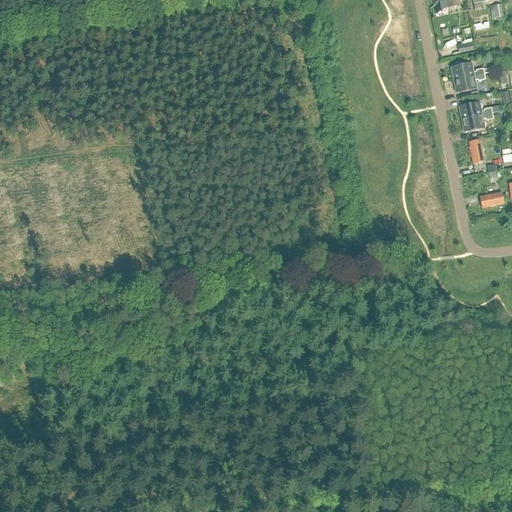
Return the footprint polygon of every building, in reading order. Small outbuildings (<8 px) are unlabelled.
[(445,0),(447,9),(460,7),(458,0),(457,0),(453,1),(452,0),(439,0),(440,1),(443,0),(445,0)] [(490,7),(491,19),(502,17),(500,6),(490,7)] [(458,46),(459,54),(473,51),(471,43),(458,46)] [(450,69),(453,81),(484,75),(483,71),(483,70),(475,71),(476,72),(473,73),(471,64),(450,69)] [(484,75),(453,81),(456,94),(476,90),(475,81),(477,80),(478,82),(485,80),(484,75)] [(459,108),(461,120),(492,114),(491,109),(484,110),(484,112),(481,112),(479,103),(459,108)] [(493,120),(492,114),(461,120),(464,133),(485,129),(483,120),(486,120),(486,121),(493,120)] [(468,143),(473,165),(484,163),(479,140),(468,143)] [(503,164),(511,162),(511,154),(502,157),(503,164)] [(495,166),(487,167),(489,176),(496,174),(495,166)] [(479,198),(481,209),(503,204),(501,193),(479,198)]
